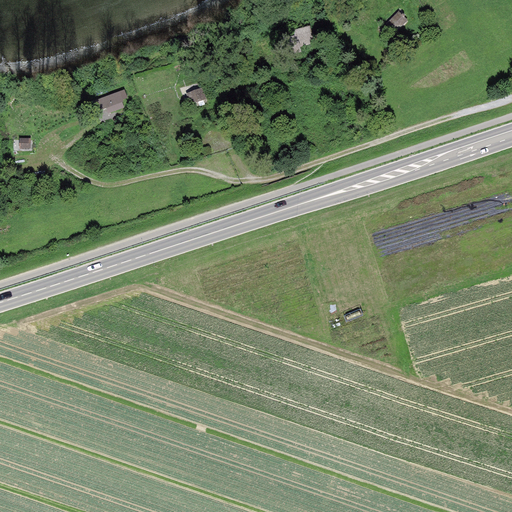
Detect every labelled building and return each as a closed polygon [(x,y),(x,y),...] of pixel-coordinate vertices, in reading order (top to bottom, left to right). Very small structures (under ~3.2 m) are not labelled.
[(407,21),(400,14),(386,29),(394,36),(407,21)] [(314,45),(310,30),(296,34),(297,38),(284,42),(288,57),(301,53),(300,49),(314,45)] [(186,87),(187,90),(204,85),(203,82),(186,87)] [(121,91),(96,101),(100,110),(123,100),(122,98),(126,97),(124,92),(121,93),(121,91)] [(207,101),(203,92),(189,97),(192,106),(207,101)] [(31,140),(21,140),(21,148),(31,148),(31,140)] [(330,322),(343,319),(341,313),(329,316),(330,322)]
